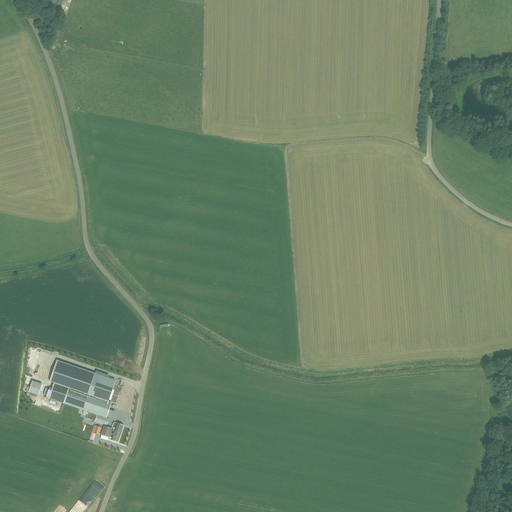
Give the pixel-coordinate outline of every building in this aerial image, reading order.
[(83,376),(91,379),(93,373),(89,372),(90,370),(85,369),(83,376)] [(52,371),(50,376),(57,379),(56,381),(65,385),(69,373),(64,371),(63,374),(52,371)] [(108,401),(116,379),(96,372),(89,392),(70,385),(63,403),(98,415),(95,422),(103,424),(104,421),(108,423),(109,419),(106,418),(112,403),(108,401)] [(39,378),(37,383),(55,389),(56,383),(39,378)] [(122,381),(119,380),(119,381),(117,385),(115,384),(113,390),(114,390),(111,400),(110,402),(116,404),(119,395),(120,392),(121,393),(123,387),(120,386),(122,381)] [(42,385),(32,382),(29,392),(39,395),(42,385)] [(59,389),(57,397),(61,398),(60,401),(63,402),(65,395),(63,394),(62,397),(61,396),(62,389),(59,389)] [(96,415),(88,413),(86,418),(94,421),(96,415)] [(118,442),(124,426),(114,423),(112,429),(104,426),(101,435),(110,438),(110,437),(112,438),(111,440),(118,442)] [(99,435),(102,428),(94,425),(91,433),(99,435)]
